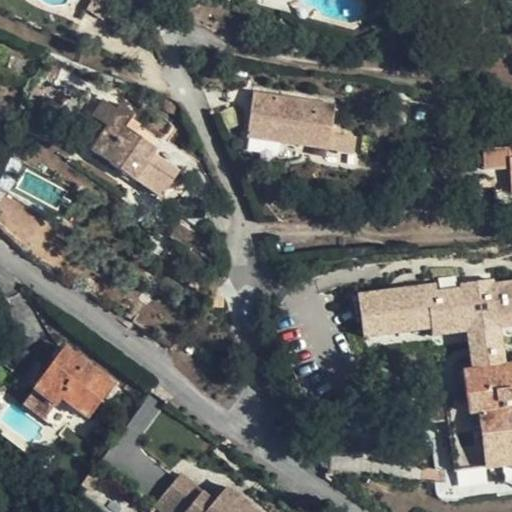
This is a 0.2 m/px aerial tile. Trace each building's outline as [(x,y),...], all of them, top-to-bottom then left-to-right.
[(108,0),(88,0),(84,7),(103,20),(111,7),(106,4),(108,0)] [(411,92),(394,90),(394,98),(410,100),(411,92)] [(335,106),(252,94),(246,136),(297,143),(298,135),(330,139),(329,148),(354,152),(356,137),(339,134),(339,133),(339,131),(337,128),(335,126),(332,125),(335,106)] [(178,103),(157,95),(154,103),(173,111),(178,103)] [(118,109),(104,99),(92,116),(96,118),(79,141),(135,180),(136,178),(163,197),(179,172),(152,154),(156,148),(125,127),(135,113),(122,104),(118,109)] [(330,139),(298,135),(297,143),(329,148),(330,139)] [(369,136),(362,135),(360,154),(367,154),(369,136)] [(511,147),(491,148),(493,169),(509,168),(510,193),(511,193),(511,205),(511,208),(511,147)] [(493,169),(491,148),(482,149),(484,170),(493,169)] [(201,236),(179,221),(169,236),(190,251),(201,236)] [(473,261),(472,248),(446,253),(447,264),(473,261)] [(366,300),(404,297),(402,262),(362,264),(364,300),(366,300)] [(207,280),(197,273),(187,285),(198,292),(207,280)] [(511,310),(511,289),(458,299),(461,316),(486,312),(485,309),(499,307),(500,312),(511,310)] [(199,349),(189,340),(181,350),(191,359),(199,349)] [(112,384),(64,348),(22,404),(44,420),(50,413),(60,422),(72,406),(87,418),(112,384)] [(511,363),(463,370),(466,400),(447,403),(455,472),(485,468),(511,464),(511,363)] [(346,476),(339,471),(330,480),(338,486),(346,476)] [(214,503),(180,474),(154,506),(157,509),(161,511),(256,511),(227,487),(214,503)]
